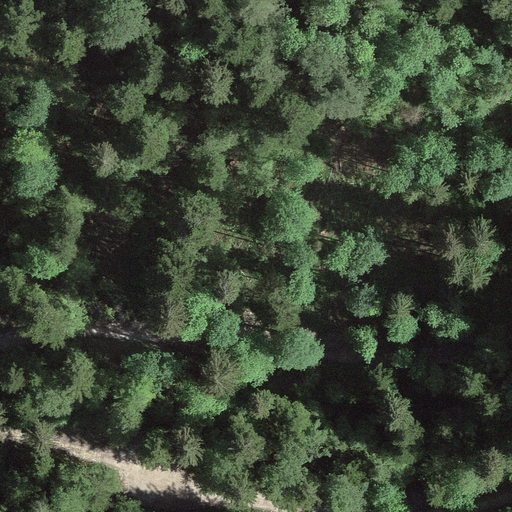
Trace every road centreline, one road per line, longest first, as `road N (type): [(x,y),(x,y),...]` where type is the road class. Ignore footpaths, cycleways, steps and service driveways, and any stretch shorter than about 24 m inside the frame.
road 1 (track): [(0,364),(79,344),(480,391),(511,369)]
road 2 (track): [(0,426),(247,501),(336,511)]
